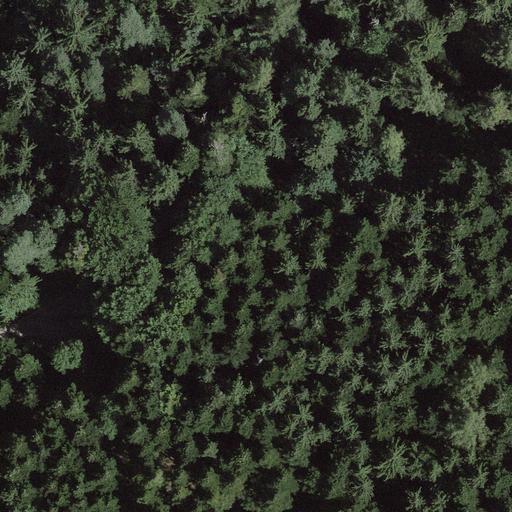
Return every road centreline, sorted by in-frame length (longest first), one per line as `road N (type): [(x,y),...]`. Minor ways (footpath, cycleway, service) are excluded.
road 1 (track): [(511,159),(392,161),(280,187),(60,299)]
road 2 (track): [(60,299),(133,511)]
